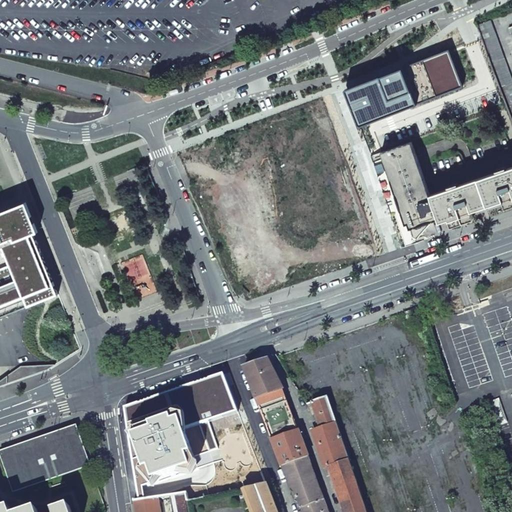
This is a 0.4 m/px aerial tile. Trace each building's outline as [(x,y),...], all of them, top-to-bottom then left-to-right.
[(511,80),(490,21),(477,25),(511,120),(511,80)] [(447,52),(343,93),(356,126),(460,86),(447,52)] [(511,150),(508,138),(469,151),(472,160),(464,162),(462,157),(460,154),(430,165),(439,192),(511,166),(511,150)] [(400,210),(405,223),(408,223),(413,236),(413,237),(414,238),(415,238),(416,238),(417,238),(428,226),(432,221),(438,219),(430,195),(411,142),(381,152),(400,210)] [(370,156),(402,248),(412,245),(416,239),(417,238),(416,238),(415,238),(414,238),(413,237),(413,236),(408,223),(405,223),(381,152),(370,156)] [(439,222),(448,219),(451,225),(462,221),(474,217),(471,211),(503,200),(505,206),(511,203),(511,166),(439,192),(430,195),(438,219),(439,222)] [(22,204),(0,212),(0,317),(58,295),(22,204)] [(489,226),(490,229),(502,225),(500,219),(488,223),(489,226)] [(405,313),(408,323),(424,317),(421,308),(405,313)] [(269,361),(268,360),(244,368),(257,400),(283,389),(269,361)] [(170,394),(125,409),(137,490),(143,489),(222,460),(210,423),(239,413),(224,375),(213,379),(170,394)] [(272,441),(299,431),(283,389),(257,400),(272,441)] [(321,430),(337,424),(334,415),(328,398),(312,403),(321,430)] [(328,467),(350,460),(337,424),(321,430),(316,431),(328,467)] [(50,434),(0,451),(0,454),(13,493),(91,467),(77,425),(64,430),(67,439),(54,444),(50,434)] [(64,430),(50,434),(54,444),(67,439),(64,430)] [(299,431),(272,441),(282,466),(282,467),(308,457),(299,431)] [(0,497),(13,493),(0,454),(0,497)] [(328,511),(308,457),(282,467),(292,492),(294,491),(297,499),(298,499),(302,509),(299,510),(299,511),(328,511)] [(343,511),(367,511),(350,460),(328,467),(343,511)] [(252,511),(277,511),(267,484),(244,489),(252,511)] [(190,511),(187,495),(172,497),(174,511),(190,511)] [(159,511),(157,499),(145,501),(139,502),(134,502),(135,511),(159,511)]
